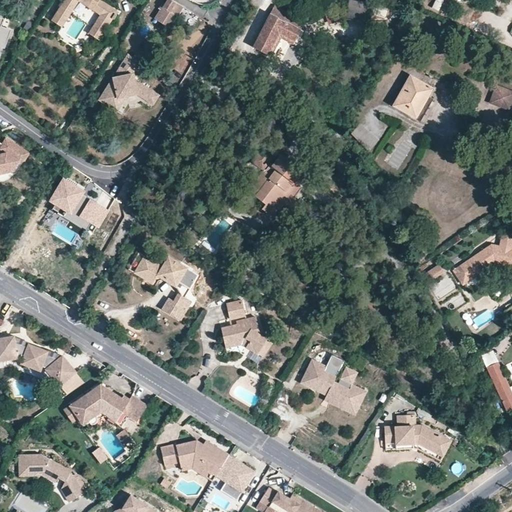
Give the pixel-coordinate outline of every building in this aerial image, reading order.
[(71,14),(79,1),(101,14),(98,20),(108,25),(112,18),(115,19),(117,14),(116,13),(117,10),(101,0),(100,0),(65,0),(60,8),(71,14)] [(176,2),(172,0),(168,0),(157,17),(164,21),(176,2)] [(437,0),(433,8),(440,12),(445,0),(437,0)] [(170,26),(183,6),(176,2),(164,21),(170,26)] [(330,16),(326,4),(319,7),(323,19),(330,16)] [(292,42),(303,23),(274,6),(250,47),(265,55),(277,34),(292,42)] [(52,22),(62,28),(71,14),(60,8),(52,22)] [(2,28),(5,20),(0,18),(0,45),(6,47),(12,31),(2,28)] [(90,33),(99,39),(108,25),(98,20),(90,33)] [(268,57),(278,39),(290,46),(292,42),(277,34),(265,55),(268,57)] [(106,96),(132,54),(128,51),(117,69),(118,74),(113,75),(102,93),(106,96)] [(141,59),(132,54),(106,96),(110,98),(111,96),(122,103),(127,94),(137,91),(143,95),(146,90),(157,97),(160,92),(135,76),(133,77),(129,74),(128,72),(134,71),(141,59)] [(405,86),(394,105),(416,117),(428,96),(433,88),(410,76),(405,86)] [(510,106),(511,101),(511,90),(496,84),(490,99),(510,106)] [(157,97),(146,90),(143,95),(154,102),(157,97)] [(432,99),(428,96),(416,117),(421,120),(432,99)] [(354,122),(346,132),(366,147),(373,138),(354,122)] [(0,180),(5,182),(16,175),(17,174),(31,154),(8,139),(4,145),(3,147),(0,147),(0,180)] [(275,155),(263,146),(251,161),(263,170),(275,155)] [(286,191),(281,187),(288,178),(293,182),(299,174),(278,158),(266,173),(263,170),(248,191),(268,205),(270,202),(275,206),(286,191)] [(288,178),(281,187),(286,191),(275,206),(278,209),(296,184),(293,182),(288,178)] [(85,192),(65,180),(52,201),(68,210),(65,216),(88,230),(93,223),(100,227),(109,212),(97,204),(96,205),(82,196),(85,192)] [(511,234),(504,233),(502,244),(511,246),(511,245),(511,234)] [(511,265),(511,249),(511,250),(511,246),(502,244),(502,248),(492,246),(456,273),(465,286),(496,263),(511,265)] [(160,273),(162,269),(168,273),(166,277),(178,284),(180,280),(188,267),(171,256),(165,265),(147,254),(140,265),(158,276),(160,273)] [(140,265),(137,270),(155,281),(158,276),(140,265)] [(435,279),(445,274),(440,266),(430,272),(435,279)] [(191,286),(199,273),(188,267),(180,280),(191,286)] [(442,301),(457,285),(446,275),(432,290),(442,301)] [(174,300),(177,302),(184,292),(180,290),(174,300)] [(172,311),(182,317),(194,298),(184,292),(177,302),(172,311)] [(459,294),(448,303),(455,310),(465,301),(459,294)] [(170,297),(164,307),(172,311),(177,302),(174,300),(170,297)] [(232,316),(248,311),(245,297),(229,301),(232,316)] [(228,344),(245,340),(260,349),(268,335),(259,330),(262,329),(259,313),(242,317),(243,322),(239,322),(223,326),(228,344)] [(260,349),(264,352),(273,338),(268,335),(260,349)] [(23,360),(22,364),(41,371),(42,367),(46,369),(52,364),(60,374),(55,379),(60,385),(76,372),(64,356),(59,359),(47,354),(48,351),(29,344),(28,347),(18,344),(16,343),(15,336),(0,338),(0,359),(17,358),(23,360)] [(20,339),(18,344),(28,347),(29,344),(30,342),(20,339)] [(483,357),(488,368),(500,364),(495,352),(483,357)] [(355,365),(362,369),(367,362),(360,358),(355,365)] [(338,384),(334,382),(336,377),(325,371),(327,367),(312,359),(303,376),(317,383),(314,389),(326,396),(331,398),(328,403),(340,409),(344,403),(358,410),(366,393),(352,385),(349,390),(338,384)] [(336,377),(342,365),(331,359),(327,367),(325,371),(336,377)] [(55,379),(60,374),(52,364),(46,369),(55,379)] [(505,376),(500,364),(488,368),(499,393),(507,389),(502,378),(505,376)] [(352,385),(358,373),(346,367),(338,384),(349,390),(352,385)] [(317,383),(303,376),(300,382),(314,389),(317,383)] [(511,391),(505,376),(502,378),(507,389),(499,393),(503,403),(511,400),(511,402),(511,391)] [(100,385),(93,390),(101,395),(106,389),(100,385)] [(83,425),(102,412),(110,417),(115,410),(119,409),(123,412),(138,421),(148,406),(132,396),(128,402),(106,389),(101,395),(93,390),(70,407),(78,419),(83,425)] [(511,407),(511,402),(511,400),(503,403),(506,410),(511,407)] [(358,410),(344,403),(340,409),(354,416),(358,410)] [(70,407),(64,411),(72,423),(78,419),(70,407)] [(110,417),(117,422),(123,412),(119,409),(115,410),(110,417)] [(416,415),(399,416),(400,428),(386,428),(386,443),(397,443),(397,445),(414,445),(414,441),(418,441),(418,444),(437,454),(445,438),(423,426),(417,427),(416,415)] [(452,441),(445,438),(437,454),(444,458),(452,441)] [(180,462),(181,465),(195,462),(211,472),(217,476),(229,456),(212,445),(209,449),(204,445),(198,442),(178,446),(177,444),(161,448),(165,466),(180,462)] [(70,470),(39,453),(18,454),(19,475),(35,474),(37,470),(41,473),(56,481),(58,476),(66,480),(62,488),(70,502),(84,493),(74,476),(69,473),(70,470)] [(255,472),(229,456),(217,476),(216,477),(228,484),(242,493),(255,472)] [(181,465),(182,471),(193,468),(207,477),(211,472),(195,462),(181,465)] [(165,478),(162,484),(168,488),(171,482),(165,478)] [(242,493),(228,484),(226,487),(240,496),(242,493)] [(270,507),(278,511),(320,511),(302,500),(300,505),(290,499),(279,492),(278,494),(269,489),(262,502),(270,507)] [(158,511),(130,494),(121,508),(114,511),(113,511),(158,511)] [(300,505),(302,500),(293,494),(290,499),(300,505)]
